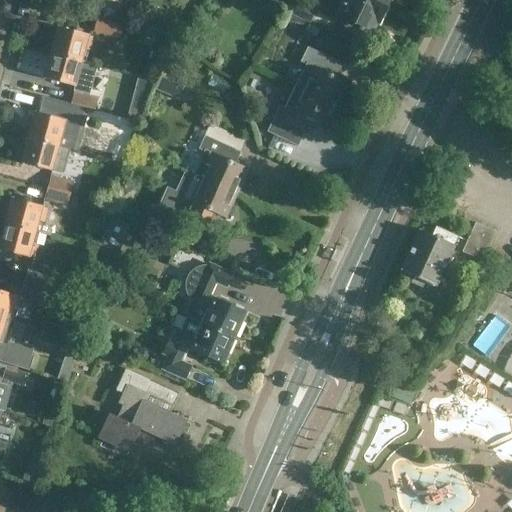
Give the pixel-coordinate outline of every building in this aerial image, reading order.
[(291,0),(286,13),(306,22),(312,9),(293,0),(291,0)] [(386,8),(369,0),(343,0),(342,3),(338,1),(331,15),(355,26),(357,22),(372,29),(374,24),(378,25),(386,8)] [(94,31),(119,38),(122,26),(97,19),(94,31)] [(59,28),(52,53),(85,61),(88,50),(91,51),(93,43),(94,38),(59,28)] [(295,87),(337,107),(348,84),(336,78),(342,64),(306,47),(299,62),(305,65),(295,87)] [(52,53),(46,77),(75,85),(73,92),(75,92),(75,91),(89,95),(97,65),(85,61),(52,53)] [(136,76),(132,107),(144,108),(148,78),(136,76)] [(337,107),(295,87),(284,109),(279,107),(267,133),(297,147),(303,134),(308,137),(314,124),(326,130),(337,107)] [(75,92),(72,104),(94,110),(98,98),(89,95),(75,91),(75,92)] [(68,116),(91,122),(94,110),(72,104),(68,116)] [(37,113),(30,138),(62,147),(66,132),(63,131),(64,126),(66,121),(37,113)] [(203,151),(192,175),(236,193),(246,169),(234,163),(245,140),(209,124),(198,149),(203,151)] [(62,147),(30,138),(23,163),(52,170),(52,169),(55,170),(59,157),(67,159),(70,149),(62,147)] [(166,187),(158,206),(184,218),(185,215),(207,225),(213,213),(225,218),(236,193),(192,175),(184,171),(175,191),(166,187)] [(50,177),(47,188),(70,194),(72,182),(50,177)] [(44,199),(67,205),(70,194),(47,188),(44,199)] [(13,200),(7,224),(39,233),(49,235),(51,230),(46,220),(45,220),(46,215),(48,209),(13,200)] [(39,233),(7,224),(0,249),(34,258),(38,245),(36,245),(39,233)] [(468,242),(463,251),(482,259),(487,248),(494,232),(476,224),(468,242)] [(401,271),(414,277),(411,284),(422,289),(425,282),(435,286),(457,238),(436,228),(432,237),(419,230),(401,271)] [(192,302),(185,316),(233,338),(244,312),(208,296),(215,282),(226,287),(232,275),(209,265),(208,267),(206,267),(203,267),(201,267),(199,268),(197,269),(195,270),(193,272),(191,274),(189,276),(188,278),(187,280),(186,282),(186,285),(186,286),(186,288),(186,289),(186,291),(187,293),(188,296),(189,299),(191,301),(192,302)] [(26,280),(47,287),(72,295),(76,283),(29,268),(26,280)] [(47,287),(26,280),(22,290),(44,297),(47,287)] [(0,316),(14,321),(18,309),(16,308),(19,298),(22,290),(7,285),(5,293),(0,291),(0,316)] [(14,321),(0,316),(0,361),(20,368),(21,367),(28,369),(31,371),(36,355),(34,354),(37,346),(22,341),(28,325),(14,321)] [(168,339),(161,354),(167,357),(162,369),(185,379),(190,367),(179,362),(186,347),(222,363),(233,338),(185,316),(179,331),(174,342),(168,339)] [(0,409),(3,411),(11,387),(17,389),(19,384),(23,385),(27,386),(30,374),(27,373),(6,367),(1,383),(0,382),(0,409)] [(121,381),(128,384),(119,403),(123,405),(118,417),(114,415),(105,435),(132,448),(137,439),(155,447),(159,438),(176,446),(182,432),(187,434),(190,425),(187,424),(188,421),(170,413),(180,393),(127,368),(121,381)] [(0,466),(3,456),(5,457),(9,445),(0,442),(0,466)]
